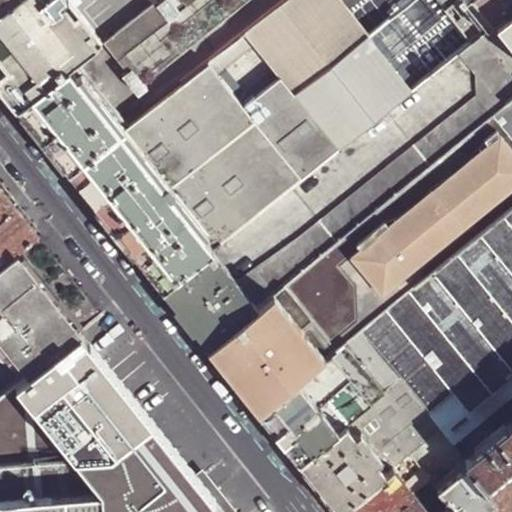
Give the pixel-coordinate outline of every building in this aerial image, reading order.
[(0,0),(0,59),(1,61),(0,62),(0,85),(18,108),(69,67),(101,42),(68,0),(65,0),(60,4),(57,0),(0,0)] [(155,0),(154,0),(153,2),(102,40),(126,71),(121,75),(136,94),(147,86),(143,82),(246,0),(181,0),(186,5),(179,10),(171,0),(161,0),(158,3),(155,0)] [(411,0),(366,37),(367,38),(296,94),(282,76),(244,107),(208,61),(123,129),(217,248),(471,43),(446,11),(458,0),(411,0)] [(186,5),(181,0),(171,0),(179,10),(186,5)] [(285,0),(246,31),(282,76),(296,94),(367,38),(366,37),(336,0),(285,0)] [(511,0),(458,0),(446,11),(471,43),(511,9),(511,0)] [(511,9),(471,43),(217,248),(164,291),(186,320),(207,347),(511,97),(511,9)] [(69,67),(18,108),(69,172),(120,132),(69,67)] [(260,412),(343,343),(359,331),(511,205),(511,97),(207,347),(233,379),(260,412)] [(164,291),(217,248),(123,129),(120,132),(69,172),(137,257),(164,291)] [(0,216),(16,203),(3,187),(0,182),(0,216)] [(0,216),(0,262),(14,251),(39,231),(24,212),(16,203),(0,216)] [(398,380),(440,431),(452,446),(511,396),(511,205),(359,331),(398,380)] [(0,262),(0,397),(80,333),(70,320),(32,272),(14,251),(0,262)] [(222,511),(106,365),(80,333),(0,397),(0,511),(222,511)] [(298,461),(383,392),(343,343),(260,412),(294,455),(298,461)] [(383,392),(298,461),(311,477),(331,502),(339,511),(340,511),(409,456),(440,431),(398,380),(383,392)] [(483,438),(487,442),(464,461),(468,466),(502,508),(511,499),(511,421),(496,434),(492,430),(483,438)] [(420,467),(409,456),(340,511),(393,511),(414,495),(403,481),(420,467)] [(468,466),(464,461),(433,487),(437,491),(468,466)] [(496,511),(502,508),(468,466),(437,491),(450,507),(453,511),(496,511)] [(427,511),(414,495),(393,511),(427,511)]
